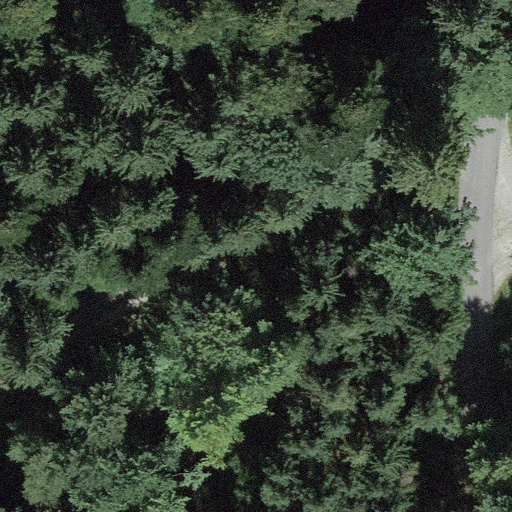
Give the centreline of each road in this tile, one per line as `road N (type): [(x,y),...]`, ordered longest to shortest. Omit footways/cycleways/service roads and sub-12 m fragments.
road 1 (track): [(0,380),(353,176),(433,144),(477,154),(511,184)]
road 2 (unclassified): [(498,511),(481,414),(477,154),(511,26)]
